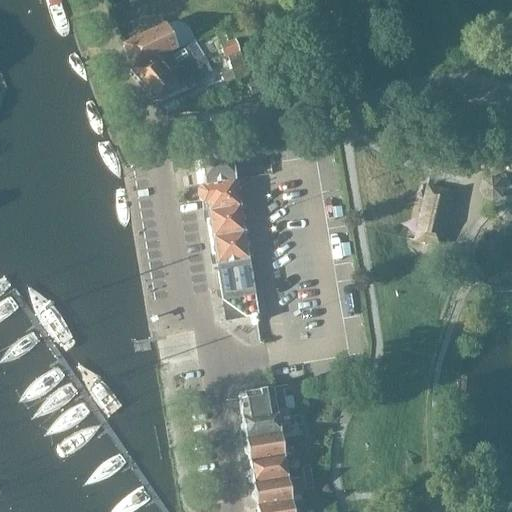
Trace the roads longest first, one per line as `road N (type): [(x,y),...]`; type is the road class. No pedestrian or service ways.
road 1 (residential): [(234,511),(211,365),(188,311),(163,143)]
road 2 (unclassified): [(163,143),(417,97),(511,94)]
